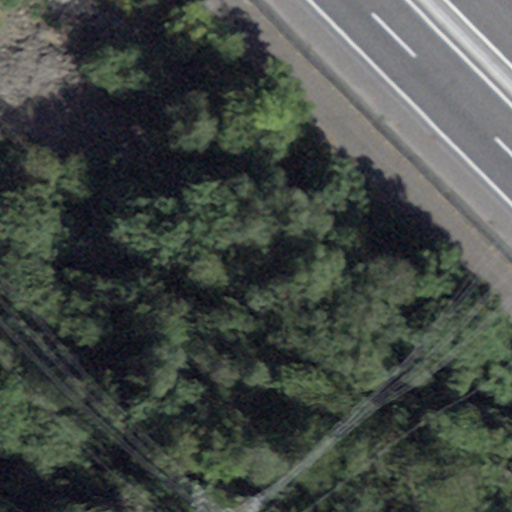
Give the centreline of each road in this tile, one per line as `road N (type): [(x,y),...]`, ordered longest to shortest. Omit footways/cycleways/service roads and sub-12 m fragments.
road 1 (unclassified): [(214,0),(511,299)]
road 2 (motorway): [(355,0),(511,156)]
